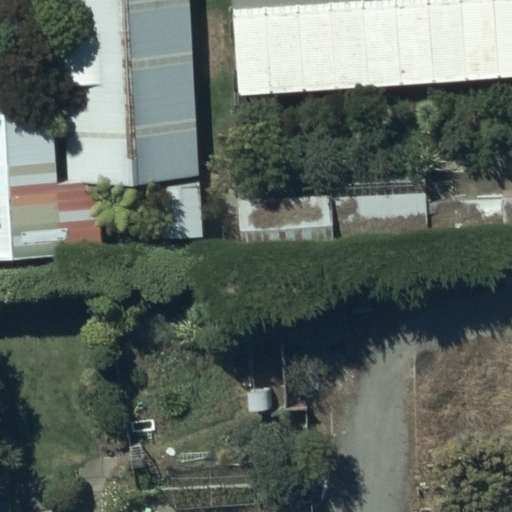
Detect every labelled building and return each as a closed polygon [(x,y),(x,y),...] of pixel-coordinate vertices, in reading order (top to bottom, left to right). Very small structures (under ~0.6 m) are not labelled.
[(191,0),(55,0),(61,171),(199,167),(191,0)] [(0,86),(0,237),(102,235),(100,182),(85,173),(58,173),(55,85),(0,86)] [(203,172),(162,173),(163,227),(204,227),(203,172)] [(336,231),(334,183),(240,185),(241,234),(336,231)] [(17,511),(17,486),(0,486),(0,511),(17,511)]
